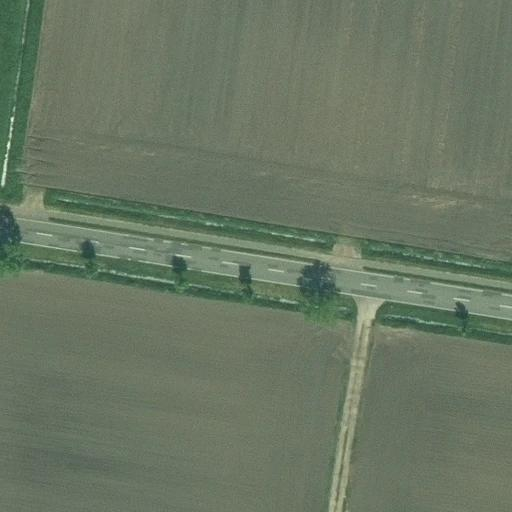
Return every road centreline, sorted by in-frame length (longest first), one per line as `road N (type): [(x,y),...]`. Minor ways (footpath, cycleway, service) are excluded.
road 1 (tertiary): [(0,230),(511,309)]
road 2 (track): [(368,265),(336,511)]
